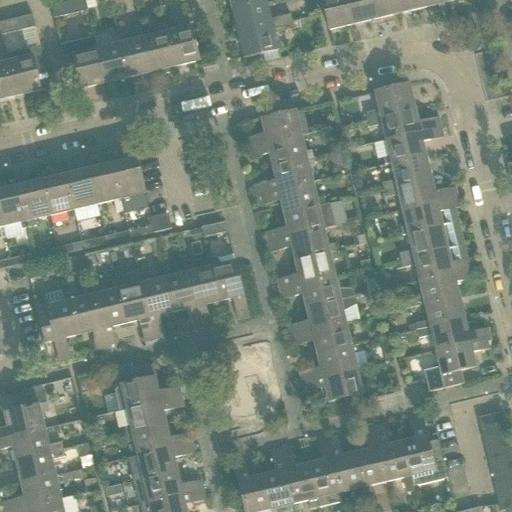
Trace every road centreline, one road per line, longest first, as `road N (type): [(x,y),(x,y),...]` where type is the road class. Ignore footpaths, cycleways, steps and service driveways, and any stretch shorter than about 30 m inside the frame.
road 1 (residential): [(469,133),(456,79),(439,62),(407,56),(158,115)]
road 2 (residential): [(511,309),(469,133)]
road 3 (residential): [(158,115),(0,152)]
